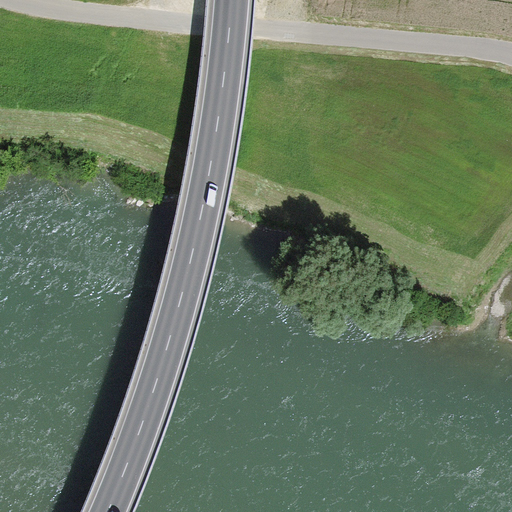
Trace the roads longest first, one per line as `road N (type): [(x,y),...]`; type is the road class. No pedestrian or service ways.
road 1 (secondary): [(108,511),(152,397),(187,269),(228,56),(231,0)]
road 2 (track): [(511,38),(334,37),(44,10),(10,0)]
